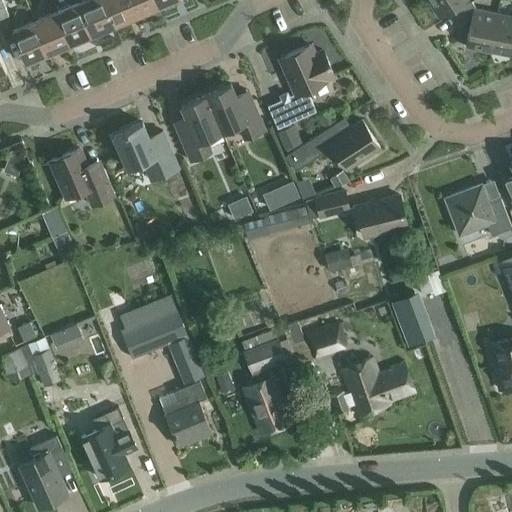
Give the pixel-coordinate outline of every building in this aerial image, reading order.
[(0,0),(0,16),(9,13),(2,0),(0,0)] [(114,26),(103,0),(85,0),(79,3),(92,35),(114,26)] [(103,0),(114,26),(136,17),(129,0),(103,0)] [(155,0),(129,0),(136,17),(158,7),(155,0)] [(426,0),(438,18),(466,0),(426,0)] [(421,2),(410,10),(422,28),(433,20),(421,2)] [(488,52),(496,14),(474,10),(475,9),(470,2),(450,15),(457,25),(467,18),(470,19),(465,48),(488,52)] [(92,35),(79,3),(57,12),(70,45),(92,35)] [(70,45),(57,12),(34,21),(48,54),(70,45)] [(511,17),(496,14),(488,52),(511,56),(511,17)] [(48,54),(34,21),(12,31),(25,64),(48,54)] [(314,54),(310,44),(281,57),(296,93),(268,105),(278,128),(316,111),(307,89),(316,85),(315,83),(334,74),(324,50),(314,54)] [(230,85),(206,96),(221,132),(238,125),(244,140),(265,131),(249,95),(237,100),(230,85)] [(187,122),(175,127),(190,162),(211,153),(205,139),(221,132),(206,96),(181,106),(187,122)] [(361,121),(340,135),(333,125),(285,157),(294,172),(325,152),(327,155),(333,151),(346,170),(379,148),(361,121)] [(124,133),(114,138),(128,169),(142,162),(150,181),(178,169),(165,137),(151,143),(142,123),(123,131),(124,133)] [(293,125),(280,131),(287,148),(300,142),(293,125)] [(79,149),(50,162),(66,198),(84,190),(91,206),(115,196),(100,161),(87,166),(79,149)] [(511,173),(501,178),(511,202),(511,161),(509,163),(511,168),(511,173)] [(330,178),(334,186),(349,180),(343,170),(330,178)] [(292,183),(283,187),(289,201),(298,197),(292,183)] [(489,204),(481,184),(444,198),(458,235),(487,224),(491,236),(511,228),(500,200),(489,204)] [(310,218),(349,208),(345,190),(306,200),(310,218)] [(406,226),(399,195),(356,205),(363,237),(406,226)] [(175,222),(177,226),(181,228),(184,226),(186,222),(185,218),(181,217),(177,218),(175,222)] [(347,247),(325,253),(330,271),(353,265),(347,247)] [(29,261),(25,249),(7,256),(12,267),(29,261)] [(511,255),(495,262),(499,272),(510,267),(511,272),(511,255)] [(428,276),(415,279),(419,294),(432,291),(428,276)] [(401,299),(405,309),(423,302),(420,292),(401,299)] [(0,332),(8,329),(0,310),(0,332)] [(205,376),(178,310),(123,333),(132,357),(168,342),(185,384),(205,376)] [(37,335),(30,320),(17,326),(24,341),(37,335)] [(288,324),(288,325),(283,327),(287,337),(288,337),(296,363),(313,357),(306,338),(304,339),(298,321),(288,324)] [(346,345),(338,323),(307,332),(315,356),(346,345)] [(83,327),(51,326),(50,343),(82,344),(83,327)] [(244,351),(252,371),(269,365),(286,358),(274,328),(249,337),(253,348),(245,351),(244,351)] [(40,370),(45,384),(61,378),(45,336),(29,342),(40,370)] [(501,389),(511,386),(511,337),(490,343),(501,389)] [(29,342),(20,346),(20,347),(26,361),(31,372),(32,373),(40,370),(29,342)] [(0,355),(0,357),(5,370),(26,361),(20,347),(0,355)] [(372,356),(340,368),(349,392),(344,394),(343,391),(330,396),(337,415),(350,410),(349,406),(354,404),(359,418),(391,406),(388,400),(416,390),(405,363),(378,373),(372,356)] [(244,388),(245,391),(261,433),(291,422),(269,365),(252,371),(257,383),(244,388)] [(220,386),(232,382),(228,372),(217,377),(220,386)] [(200,381),(159,398),(179,446),(180,446),(179,444),(210,431),(211,433),(212,433),(198,401),(206,397),(200,381)] [(81,436),(101,478),(130,465),(111,424),(124,418),(118,406),(92,419),(97,429),(81,436)] [(39,507),(68,493),(49,453),(62,447),(57,435),(30,447),(35,458),(20,465),(39,507)]
